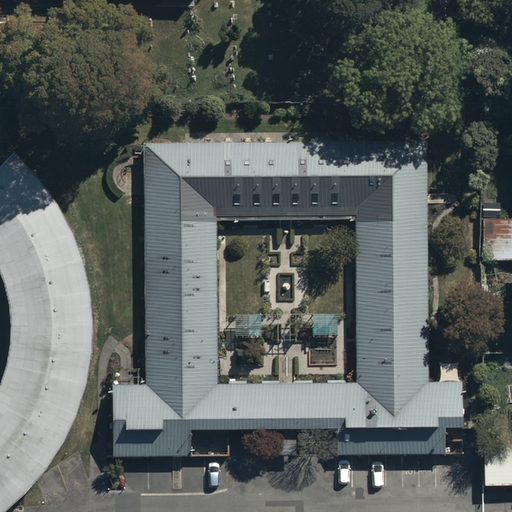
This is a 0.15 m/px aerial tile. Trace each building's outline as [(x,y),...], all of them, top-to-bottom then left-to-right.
[(333,463),(455,462),(455,389),(422,390),(421,149),(145,150),(146,391),(110,391),(110,463),(192,463),(192,435),(229,435),(333,435),(333,463)] [(0,511),(1,511),(12,504),(23,494),(34,483),(44,471),(53,459),(61,447),(68,433),(75,420),(80,406),(85,391),(89,376),(92,362),(94,347),(94,331),(94,316),(93,301),(91,286),(88,271),(83,257),(78,242),(72,229),(65,215),(58,202),(49,190),(40,178),(29,166),(19,156),(17,154),(0,170),(0,511)] [(511,217),(486,217),(486,261),(511,260),(511,217)] [(192,463),(230,463),(229,435),(192,435),(192,463)] [(489,484),(511,484),(511,443),(488,443),(489,484)]
